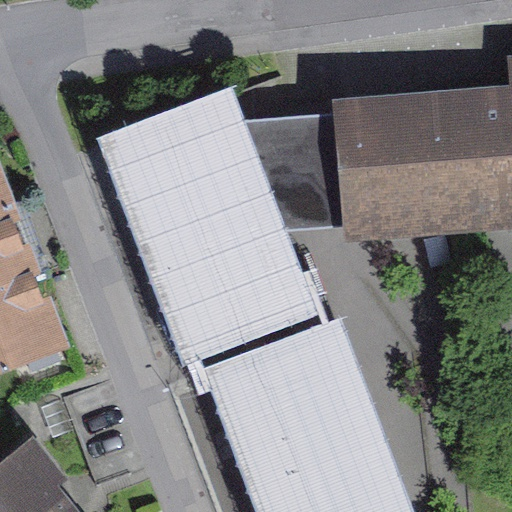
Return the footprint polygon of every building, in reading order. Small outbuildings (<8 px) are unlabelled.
[(511,98),(338,112),(339,120),(343,119),(351,221),(347,221),(347,228),(511,215),(511,98)] [(218,131),(124,167),(192,347),(286,311),(218,131)] [(15,154),(0,158),(0,382),(81,356),(15,154)] [(221,377),(272,511),(383,511),(318,340),(221,377)] [(97,511),(29,446),(0,477),(0,511),(97,511)]
